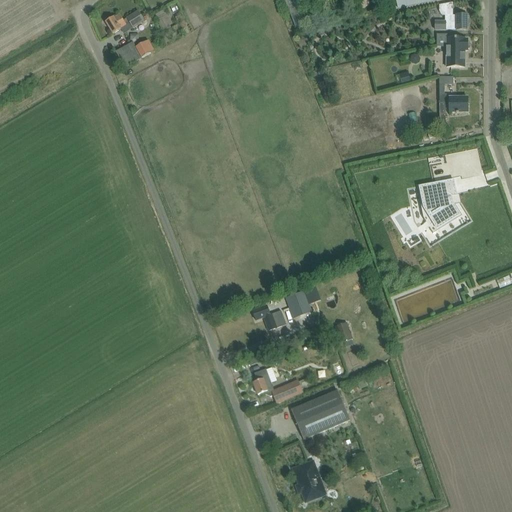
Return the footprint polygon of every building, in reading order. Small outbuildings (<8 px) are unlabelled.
[(357,0),(357,2),(357,4),(358,6),(359,8),(361,9),(363,9),(365,9),(367,8),(369,6),(370,5),(370,2),(370,0),(369,0),(357,0)] [(390,0),(392,11),(444,0),(390,0)] [(447,31),(468,31),(468,16),(453,16),(453,3),(445,4),(439,6),(439,12),(440,14),(442,16),(445,16),(445,22),(435,22),(435,31),(447,31)] [(138,11),(123,21),(120,15),(114,18),(113,17),(105,22),(113,34),(130,24),(133,29),(145,21),(138,11)] [(180,38),(184,36),(178,25),(174,27),(176,30),(178,35),(180,38)] [(447,68),(465,68),(465,51),(468,51),(468,49),(469,49),(470,47),(470,43),(469,42),(468,42),(468,40),(465,40),(465,39),(447,39),(447,68)] [(133,43),(124,48),(116,52),(124,68),(142,58),(133,43)] [(408,73),(399,75),(402,84),(411,82),(408,73)] [(444,85),(454,85),(454,77),(439,77),(439,95),(445,95),(444,85)] [(468,113),(468,98),(458,98),(449,98),(449,113),(456,113),(456,114),(459,114),(459,113),(468,113)] [(451,177),(416,185),(416,190),(420,189),(426,218),(424,220),(433,235),(436,233),(433,229),(457,214),(450,202),(456,201),(451,177)] [(293,320),(312,312),(304,291),(285,298),(293,320)] [(264,318),(269,332),(278,328),(286,325),(281,311),(270,315),(267,306),(262,308),(253,312),(256,321),(264,318)] [(347,323),(335,327),(335,328),(340,343),(341,343),(343,343),(352,340),(353,339),(352,339),(347,323)] [(261,354),(255,356),(258,364),(263,362),(261,354)] [(257,381),(254,383),(258,395),(265,393),(266,395),(270,397),(273,396),(277,404),(277,405),(304,393),(299,381),(274,391),(273,390),(267,374),(266,370),(255,374),(256,378),(257,381)] [(291,410),(304,440),(351,421),(338,391),(291,410)] [(313,462),(294,470),(306,502),(325,495),(313,462)]
